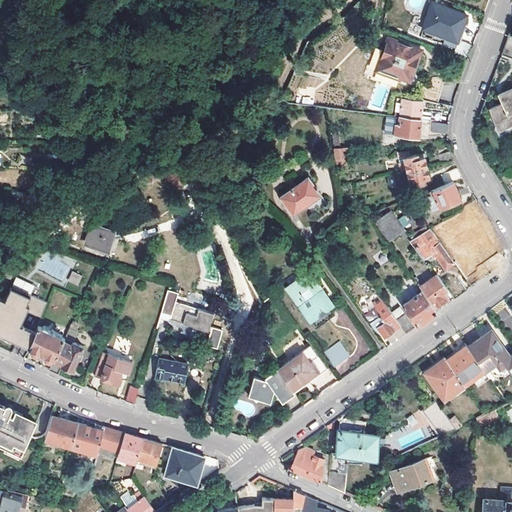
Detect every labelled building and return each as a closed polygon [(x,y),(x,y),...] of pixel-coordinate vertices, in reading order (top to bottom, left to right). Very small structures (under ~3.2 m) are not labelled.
[(25,0),(18,0),(21,14),(28,13),(25,0)] [(466,15),(432,3),(423,29),(457,41),(466,15)] [(511,34),(509,31),(501,53),(511,57),(511,34)] [(410,82),(408,88),(439,95),(446,74),(417,63),(422,50),(388,38),(376,72),(400,80),(401,78),(410,82)] [(375,49),(372,61),(378,62),(381,50),(375,49)] [(43,76),(40,64),(31,64),(34,78),(43,76)] [(511,86),(497,93),(501,102),(490,106),(499,127),(511,121),(511,86)] [(402,97),(400,116),(421,118),(441,120),(442,111),(422,110),(423,99),(402,97)] [(399,124),(399,117),(386,116),(385,132),(395,133),(396,123),(399,124)] [(418,136),(421,118),(400,116),(399,117),(399,124),(396,123),(395,133),(418,136)] [(449,133),(449,123),(433,122),(432,132),(449,133)] [(349,164),(348,147),(334,148),(335,165),(349,164)] [(401,162),(403,171),(427,166),(424,152),(410,155),(411,150),(398,152),(399,157),(401,156),(402,161),(401,162)] [(453,160),(451,151),(439,154),(441,163),(453,160)] [(427,166),(403,171),(406,185),(425,181),(424,177),(429,175),(427,166)] [(463,177),(458,168),(445,174),(448,183),(454,181),(463,177)] [(306,177),(278,196),(283,204),(285,203),(292,213),(304,206),(309,213),(323,203),(306,177)] [(448,183),(430,190),(432,195),(435,194),(441,208),(461,199),(454,181),(448,183)] [(408,234),(392,210),(376,221),(389,240),(401,231),(404,237),(408,234)] [(105,248),(111,229),(94,223),(88,243),(105,248)] [(410,236),(412,239),(427,229),(425,226),(410,236)] [(412,239),(411,240),(416,248),(419,246),(426,257),(431,254),(433,257),(436,255),(445,268),(454,262),(454,261),(430,228),(427,229),(412,239)] [(454,262),(466,279),(475,273),(472,270),(479,265),(470,253),(463,258),(462,256),(454,261),(454,262)] [(74,271),(70,281),(77,284),(81,275),(74,271)] [(309,271),(287,286),(309,318),(328,304),(318,290),(321,288),(309,271)] [(437,310),(452,300),(445,291),(447,289),(445,286),(437,274),(419,286),(421,288),(437,310)] [(458,278),(445,286),(447,289),(454,298),(466,290),(458,278)] [(419,286),(416,282),(398,295),(402,301),(421,288),(419,286)] [(0,335),(27,348),(36,325),(48,298),(31,291),(30,293),(11,284),(3,300),(0,298),(0,335)] [(421,288),(402,301),(401,302),(417,325),(437,310),(421,288)] [(208,331),(209,329),(212,330),(208,341),(218,344),(221,332),(212,329),(209,328),(214,312),(165,298),(160,315),(170,318),(169,319),(171,320),(208,331)] [(387,307),(393,315),(399,311),(392,301),(386,305),(387,307)] [(393,315),(387,307),(372,318),(390,344),(392,343),(406,333),(395,317),(393,315)] [(395,317),(406,333),(415,326),(404,311),(395,317)] [(36,325),(27,348),(53,359),(64,337),(36,325)] [(77,330),(69,326),(64,335),(73,339),(77,330)] [(490,328),(481,334),(483,337),(492,331),(490,328)] [(511,370),(511,369),(511,352),(509,355),(492,331),(483,337),(481,334),(466,345),(484,369),(486,367),(494,362),(498,367),(506,363),(511,370)] [(64,335),(64,337),(53,359),(48,369),(57,373),(61,364),(71,368),(82,346),(73,341),(73,339),(64,335)] [(457,350),(446,358),(464,384),(472,378),(484,370),(484,369),(466,345),(464,342),(455,348),(457,350)] [(307,346),(278,367),(265,376),(266,378),(254,374),(249,391),(271,398),(274,388),(274,389),(282,401),(295,392),(293,389),(326,365),(311,343),(307,346)] [(337,344),(322,354),(331,367),(345,357),(337,344)] [(126,374),(131,360),(101,351),(93,375),(111,380),(111,379),(118,382),(120,376),(121,373),(126,374)] [(446,358),(444,356),(424,370),(444,398),(464,384),(446,358)] [(187,364),(158,358),(154,375),(156,379),(160,379),(163,377),(167,377),(184,381),(187,364)] [(505,375),(511,370),(506,363),(498,367),(494,362),(486,367),(489,372),(505,375)] [(293,389),(295,392),(328,368),(326,365),(293,389)] [(484,370),(472,378),(477,384),(489,376),(484,370)] [(133,403),(137,388),(129,385),(124,401),(133,403)] [(271,398),(249,391),(248,394),(270,400),(271,398)] [(438,401),(425,408),(439,436),(453,430),(438,401)] [(0,446),(4,448),(6,444),(22,452),(35,423),(18,416),(13,413),(11,416),(6,413),(8,408),(6,407),(0,404),(0,446)] [(7,405),(6,407),(8,408),(6,413),(11,416),(13,413),(18,416),(20,411),(14,408),(14,407),(13,406),(12,405),(11,404),(10,404),(9,404),(8,405),(7,405)] [(495,407),(484,413),(487,420),(498,415),(495,407)] [(51,414),(45,438),(71,446),(78,422),(51,414)] [(449,417),(455,426),(461,424),(454,414),(449,417)] [(365,432),(366,419),(345,417),(339,422),(336,453),(348,454),(376,457),(378,433),(365,432)] [(93,427),(78,422),(71,446),(97,453),(105,426),(95,423),(93,427)] [(104,446),(119,450),(125,432),(108,427),(105,426),(97,453),(93,466),(98,467),(104,446)] [(135,461),(136,458),(142,437),(133,434),(125,432),(119,450),(118,456),(135,461)] [(150,439),(142,437),(136,458),(156,464),(162,443),(150,439)] [(6,444),(4,448),(3,451),(19,459),(22,452),(6,444)] [(204,455),(172,446),(165,473),(196,481),(204,455)] [(301,448),(289,468),(327,485),(331,454),(324,453),(324,457),(313,453),(315,450),(306,446),(301,448)] [(331,452),(331,454),(327,485),(332,487),(344,492),(348,454),(336,453),(331,452)] [(136,458),(135,461),(155,467),(156,464),(136,458)] [(397,489),(432,476),(425,458),(390,471),(397,489)] [(19,511),(24,494),(9,490),(8,492),(2,490),(0,500),(0,508),(14,511),(19,511)] [(140,491),(124,502),(126,505),(128,507),(144,497),(140,491)] [(304,495),(296,492),(295,504),(302,505),(304,495)] [(317,511),(315,511),(317,501),(304,495),(302,505),(300,511),(326,511),(321,511),(320,511),(317,511)] [(144,497),(128,507),(131,511),(153,511),(154,511),(144,497)] [(262,502),(237,505),(238,511),(274,511),(274,498),(262,497),(262,502)] [(511,511),(511,505),(511,498),(484,497),(483,511),(511,511)] [(274,511),(291,511),(292,499),(274,498),(274,511)]
